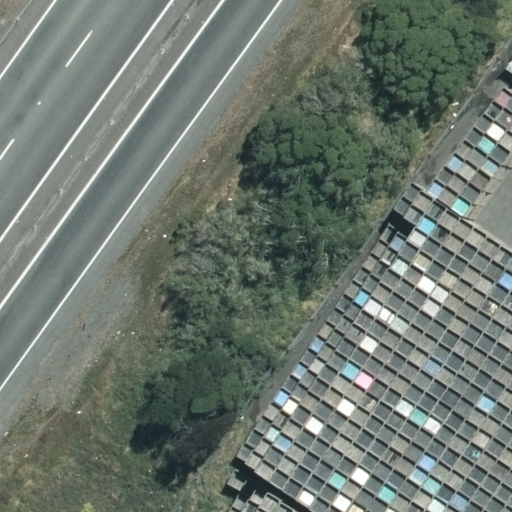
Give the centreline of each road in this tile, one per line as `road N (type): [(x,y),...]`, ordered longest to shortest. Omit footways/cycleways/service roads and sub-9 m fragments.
road 1 (trunk): [(237,0),(0,337)]
road 2 (trunk): [(0,150),(110,0)]
